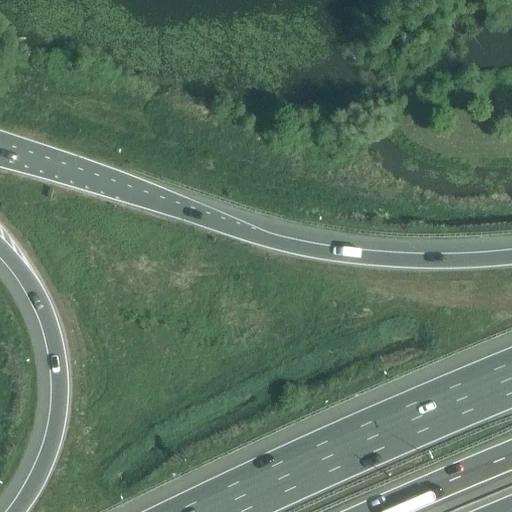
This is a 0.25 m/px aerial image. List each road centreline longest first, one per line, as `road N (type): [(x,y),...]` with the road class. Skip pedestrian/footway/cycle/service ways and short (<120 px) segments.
road 1 (motorway): [(511,256),(389,260),(309,250),(0,158)]
road 2 (motorway): [(511,384),(221,511)]
road 3 (motorway): [(0,250),(46,310),(60,356),(60,410),(47,463),(16,511)]
road 4 (motorway): [(385,511),(511,457)]
